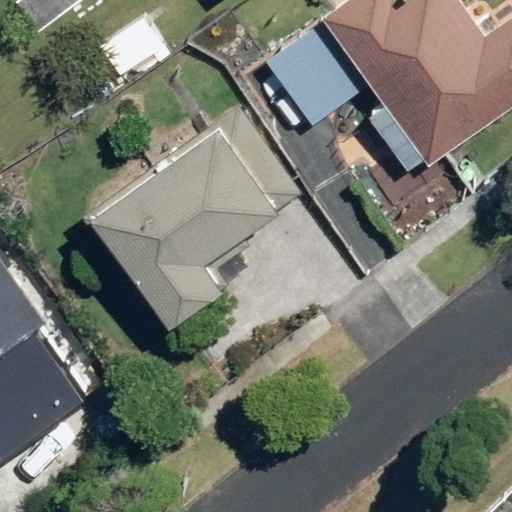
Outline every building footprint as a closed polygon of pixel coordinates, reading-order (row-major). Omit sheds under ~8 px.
[(76,0),(11,0),(9,2),(34,33),(76,0)] [(334,0),(258,57),(308,124),(361,85),(375,104),(356,118),(395,171),(418,154),(424,162),(511,96),(511,8),(484,29),(461,0),(334,0)] [(162,43),(140,11),(95,42),(117,74),(162,43)] [(295,187),(231,102),(76,219),(155,324),(208,285),(192,265),(295,187)] [(0,461),(103,383),(0,248),(0,461)]
